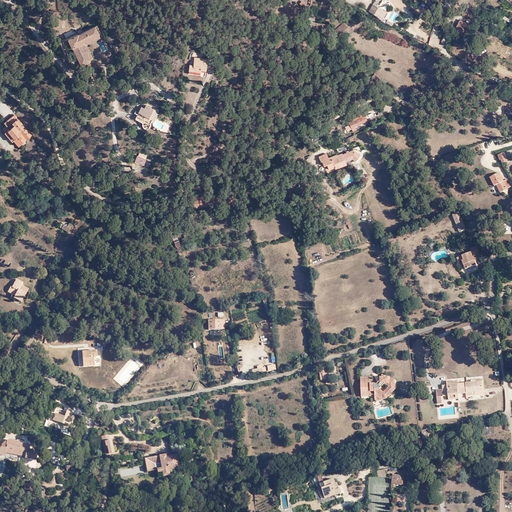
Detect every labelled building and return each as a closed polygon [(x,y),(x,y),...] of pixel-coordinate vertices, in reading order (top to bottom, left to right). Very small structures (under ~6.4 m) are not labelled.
[(307,9),(310,7),(302,1),(300,4),(307,9)] [(379,19),(384,22),(388,13),(381,10),(381,11),(375,8),(372,13),(380,17),(379,19)] [(396,20),(398,11),(391,9),(389,18),(396,20)] [(470,25),(461,20),(456,30),(465,35),(470,25)] [(342,38),(351,31),(345,24),(340,28),(337,32),(342,38)] [(86,61),(90,59),(81,43),(98,34),(94,27),(78,35),(77,34),(68,39),(72,48),(73,47),(81,63),(82,63),(83,65),(87,63),(86,61)] [(81,43),(90,59),(93,58),(86,44),(100,37),(98,34),(81,43)] [(207,71),(209,60),(195,58),(193,65),(190,65),(189,70),(201,72),(202,70),(207,71)] [(380,82),(382,79),(375,73),(372,76),(380,82)] [(142,108),(138,115),(149,121),(149,120),(152,114),(155,115),(157,112),(146,106),(144,109),(142,108)] [(24,139),(30,135),(13,114),(3,122),(5,125),(1,129),(11,141),(13,139),(17,145),(20,143),(22,146),(26,142),(24,139)] [(368,121),(364,114),(348,121),(353,131),(356,130),(356,127),(368,121)] [(149,121),(138,115),(135,118),(147,125),(149,121)] [(505,152),(497,155),(502,163),(508,161),(505,152)] [(346,164),(342,153),(337,155),(338,156),(332,158),(331,157),(328,158),(326,154),(319,157),(321,162),(323,161),(325,166),(327,165),(329,169),(335,167),(336,168),(346,164)] [(143,166),(146,161),(138,157),(134,163),(139,165),(139,164),(143,166)] [(504,181),(500,172),(491,177),(495,185),(498,184),(502,192),(509,189),(508,188),(511,186),(508,179),(504,181)] [(198,196),(192,197),(193,208),(206,207),(206,204),(220,202),(220,205),(226,204),(226,202),(233,201),(233,194),(236,194),(236,191),(232,191),(232,193),(230,193),(230,196),(225,196),(224,194),(198,197),(198,196)] [(465,229),(459,213),(455,215),(460,231),(465,229)] [(171,238),(177,253),(182,252),(178,236),(177,236),(171,238)] [(480,254),(477,246),(471,249),(475,256),(480,254)] [(476,265),(472,252),(467,254),(466,253),(461,255),(466,269),(476,265)] [(21,302),(26,294),(19,289),(21,284),(23,282),(16,279),(12,287),(10,287),(8,292),(15,296),(14,298),(21,302)] [(19,289),(26,294),(28,289),(29,289),(22,285),(21,284),(19,289)] [(224,317),(222,311),(215,313),(218,319),(224,317)] [(224,330),(224,324),(220,324),(219,321),(207,321),(208,331),(213,331),(213,329),(219,328),(220,330),(224,330)] [(83,352),(84,364),(91,364),(92,365),(96,365),(95,358),(98,357),(98,351),(83,352)] [(327,374),(326,366),(318,368),(320,381),(329,380),(328,374),(327,374)] [(395,390),(395,389),(393,388),(393,383),(389,383),(389,381),(389,378),(381,378),(381,381),(381,384),(379,386),(378,384),(371,384),(370,379),(361,379),(362,397),(372,397),(372,396),(375,396),(375,401),(377,402),(386,400),(395,390)] [(457,384),(447,385),(442,386),(442,390),(436,391),(437,404),(441,404),(441,397),(448,397),(448,400),(459,399),(459,395),(466,394),(466,393),(474,393),(474,394),(482,393),(481,382),(475,383),(470,383),(457,384)] [(57,421),(70,427),(76,416),(72,414),(73,412),(69,410),(65,418),(59,415),(57,421)] [(26,455),(29,445),(17,443),(17,441),(11,440),(11,441),(9,441),(9,442),(7,441),(6,443),(5,443),(4,445),(2,445),(2,448),(1,447),(0,449),(0,455),(6,457),(7,453),(7,450),(12,451),(11,454),(21,456),(22,454),(26,455)] [(113,454),(112,447),(112,441),(105,442),(105,446),(107,446),(107,450),(104,450),(105,455),(113,454)] [(26,457),(25,459),(31,461),(32,458),(37,459),(37,457),(39,457),(41,452),(33,450),(32,452),(30,452),(30,449),(31,446),(29,445),(26,455),(26,457)] [(159,478),(170,476),(169,470),(175,469),(181,468),(180,462),(178,462),(177,456),(167,458),(166,456),(145,460),(147,472),(158,470),(159,478)] [(405,484),(405,475),(392,475),(392,483),(405,484)] [(324,482),(325,498),(334,496),(335,498),(337,497),(336,495),(340,494),(339,489),(335,489),(334,485),(335,485),(334,479),(324,482)] [(285,505),(284,493),(277,494),(278,506),(285,505)]
